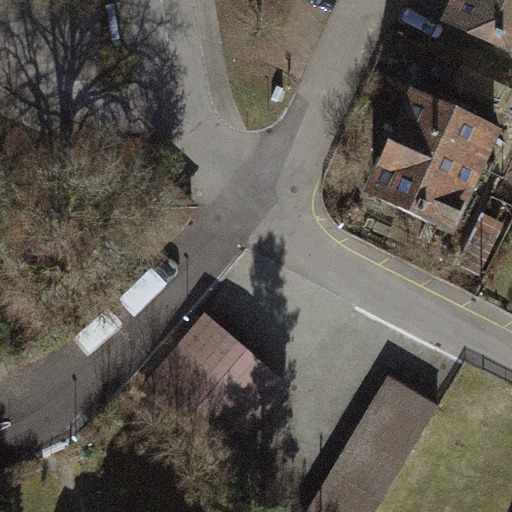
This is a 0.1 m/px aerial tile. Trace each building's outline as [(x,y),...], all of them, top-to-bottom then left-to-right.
[(511,52),(511,0),(455,0),(445,23),(511,52)] [(450,231),(496,134),(414,96),(369,193),(450,231)] [(148,275),(202,205),(159,172),(105,242),(148,275)] [(287,387),(212,321),(150,390),(226,456),(287,387)] [(375,511),(440,407),(395,380),(315,511),(375,511)]
